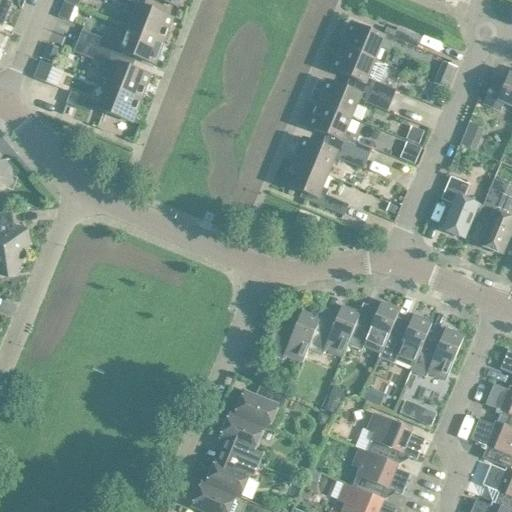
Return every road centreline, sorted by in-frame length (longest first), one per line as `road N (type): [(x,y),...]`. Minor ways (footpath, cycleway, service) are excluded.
road 1 (residential): [(168,511),(264,270)]
road 2 (residential): [(476,31),(392,249)]
road 3 (residential): [(439,511),(454,469),(447,436),(501,298)]
road 4 (residential): [(79,196),(0,386)]
road 5 (tertiary): [(264,270),(79,196)]
road 6 (tertiary): [(392,249),(264,270)]
